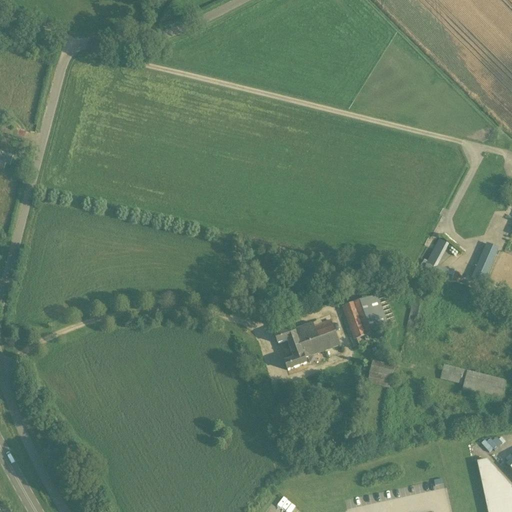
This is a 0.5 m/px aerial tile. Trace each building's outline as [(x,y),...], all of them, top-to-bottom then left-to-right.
[(0,162),(10,166),(13,156),(0,151),(0,162)] [(490,279),(486,277),(498,250),(486,245),(471,280),(486,287),(490,279)] [(354,342),(389,328),(378,295),(341,308),(354,342)] [(419,330),(426,301),(413,298),(406,328),(419,330)] [(340,346),(330,321),(313,328),(312,324),(294,331),(293,329),(274,336),(278,345),(287,342),(293,359),(284,362),(287,372),(306,365),(304,359),(340,346)] [(394,367),(372,362),(367,384),(389,389),(394,367)] [(466,385),(464,392),(503,402),(508,382),(446,367),(443,380),(466,385)] [(486,511),(511,511),(511,489),(511,490),(511,489),(486,461),(476,463),(486,511)]
